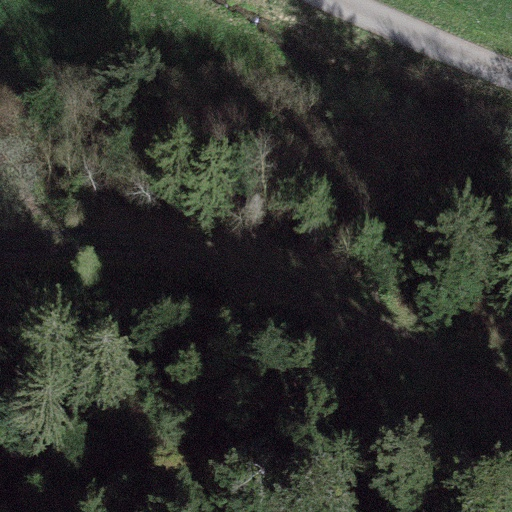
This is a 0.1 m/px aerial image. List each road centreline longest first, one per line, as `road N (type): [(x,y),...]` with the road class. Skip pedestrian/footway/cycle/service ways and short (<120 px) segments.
road 1 (track): [(0,236),(102,233),(282,277),(351,304),(511,400)]
road 2 (track): [(87,511),(139,485),(378,423),(440,399),(470,373)]
road 3 (unclassified): [(511,69),(357,0)]
